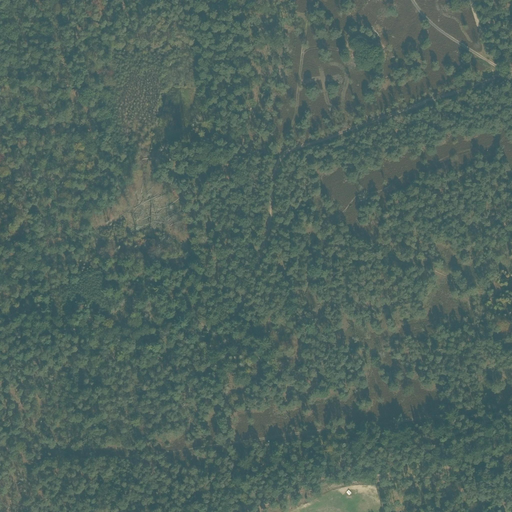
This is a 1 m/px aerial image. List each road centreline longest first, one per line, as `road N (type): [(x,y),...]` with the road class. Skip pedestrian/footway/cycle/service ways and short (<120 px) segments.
road 1 (track): [(0,335),(230,318),(257,259),(284,152),(511,73)]
road 2 (track): [(8,463),(180,451),(511,402)]
road 3 (track): [(239,442),(222,414),(225,400),(297,380),(304,335),(298,310),(322,225),(358,195),(506,135)]
road 4 (track): [(284,152),(312,0)]
